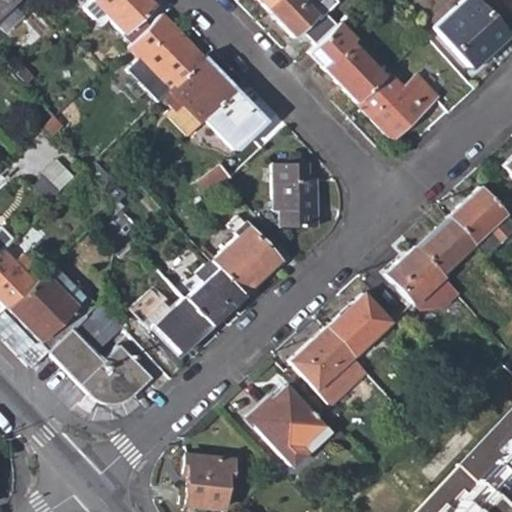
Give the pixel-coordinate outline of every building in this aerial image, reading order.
[(0,0),(0,11),(11,0),(0,0)] [(98,12),(126,42),(145,25),(136,15),(147,3),(143,0),(84,0),(77,7),(90,20),(98,12)] [(268,0),(261,7),(289,36),(312,15),(297,0),(268,0)] [(471,0),(459,0),(428,28),(464,66),(483,49),(486,52),(504,36),(471,0)] [(123,46),(153,77),(154,78),(165,90),(199,58),(156,14),(145,25),(126,42),(123,46)] [(301,52),(351,103),(378,77),(344,42),(349,38),(334,22),(301,52)] [(158,97),(171,112),(179,104),(196,122),(199,120),(230,90),(199,58),(165,90),(158,97)] [(431,88),(443,81),(433,62),(420,69),(431,88)] [(397,89),(383,74),(378,77),(351,103),(386,139),(432,95),(412,75),(397,89)] [(165,90),(154,78),(143,89),(154,100),(158,97),(165,90)] [(258,120),(230,90),(199,120),(227,148),(258,120)] [(168,122),(182,135),(196,122),(179,104),(171,112),(174,115),(168,122)] [(511,153),(497,167),(511,183),(511,153)] [(36,171),(25,182),(44,201),(68,177),(51,160),(37,173),(36,171)] [(119,196),(89,163),(81,171),(92,183),(111,203),(119,196)] [(274,200),(275,227),(311,227),(309,180),(299,180),(299,164),(266,164),(266,200),(274,200)] [(190,182),(198,195),(220,183),(225,178),(214,165),(190,182)] [(83,192),(102,212),(111,203),(92,183),(83,192)] [(475,188),(443,217),(467,244),(479,257),(510,228),(475,188)] [(91,222),(112,244),(116,232),(100,214),(91,222)] [(232,236),(206,261),(213,268),(236,293),(273,260),(233,216),(223,225),(232,236)] [(435,275),(467,244),(443,217),(410,246),(435,275)] [(0,247),(9,239),(0,229),(0,247)] [(117,256),(129,245),(116,232),(112,244),(111,250),(117,256)] [(379,275),(407,305),(408,304),(411,308),(433,305),(436,308),(452,293),(437,276),(435,275),(410,246),(379,275)] [(7,260),(0,251),(0,307),(1,308),(29,282),(20,271),(28,262),(17,250),(7,260)] [(195,271),(202,278),(213,268),(206,261),(195,271)] [(88,308),(46,265),(29,282),(1,308),(44,351),(87,395),(91,399),(96,401),(102,403),(107,404),(112,404),(117,403),(121,400),(146,377),(114,346),(98,362),(90,354),(66,329),(88,308)] [(195,271),(174,292),(179,298),(204,323),(236,293),(213,268),(202,278),(195,271)] [(169,356),(204,323),(179,298),(165,311),(145,290),(125,308),(169,356)] [(358,294),(321,328),(347,356),(384,322),(358,294)] [(66,329),(90,354),(119,326),(95,302),(88,308),(66,329)] [(0,309),(0,341),(26,369),(44,351),(1,308),(0,309)] [(284,361),(331,412),(367,379),(347,356),(321,328),(284,361)] [(475,363),(453,383),(461,391),(463,390),(483,371),(475,363)] [(492,381),(483,371),(463,390),(473,399),(492,381)] [(280,386),(243,420),(284,465),(320,433),(280,386)] [(405,440),(414,431),(402,418),(393,427),(405,440)] [(461,449),(448,461),(481,492),(492,480),(461,449)] [(180,456),(173,505),(216,509),(220,484),(225,484),(227,461),(180,456)] [(484,511),(473,501),(462,511),(484,511)]
